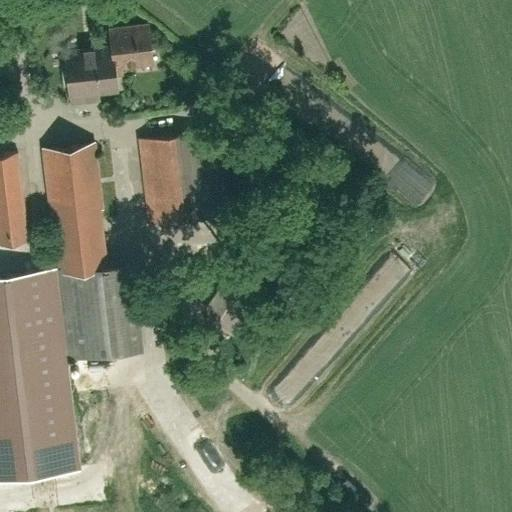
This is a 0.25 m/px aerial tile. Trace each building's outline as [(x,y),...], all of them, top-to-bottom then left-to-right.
[(147,26),(103,30),(105,45),(59,50),(65,97),(115,91),(112,69),(151,66),(147,26)] [(227,162),(253,156),(246,124),(220,130),(227,162)] [(201,128),(138,138),(151,222),(214,212),(201,128)] [(90,143),(39,149),(52,269),(104,263),(90,143)] [(15,155),(0,156),(0,242),(23,240),(15,155)] [(0,255),(0,280),(10,280),(9,256),(0,255)] [(52,269),(62,360),(140,352),(130,260),(104,263),(52,269)] [(267,283),(232,260),(200,310),(235,333),(267,283)] [(68,425),(70,447),(104,446),(103,423),(68,425)]
